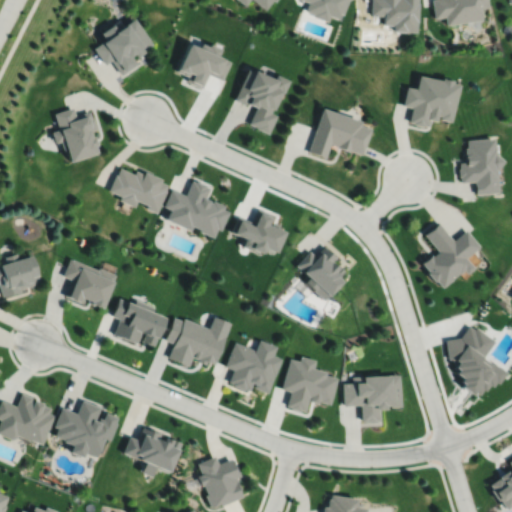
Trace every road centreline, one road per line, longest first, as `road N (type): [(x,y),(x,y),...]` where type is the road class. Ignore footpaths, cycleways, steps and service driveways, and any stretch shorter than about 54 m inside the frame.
road 1 (residential): [(446,445),(395,281),(368,233),(328,202),(146,119)]
road 2 (residential): [(38,343),(292,447)]
road 3 (residential): [(292,447),(384,458),(446,445)]
